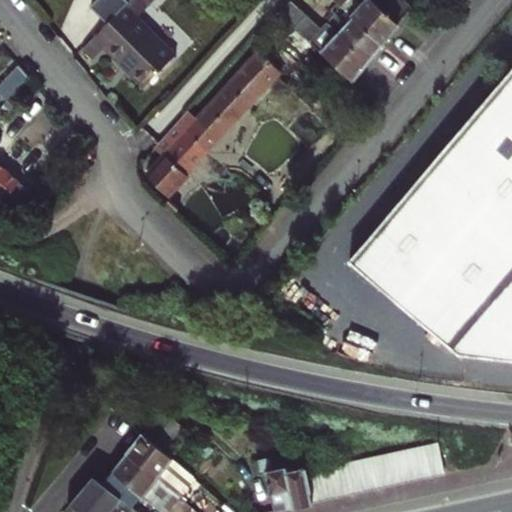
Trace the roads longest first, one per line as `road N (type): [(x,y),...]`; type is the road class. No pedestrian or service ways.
road 1 (residential): [(481,0),(244,274),(224,280),(196,270),(139,214),(104,142),(18,23)]
road 2 (primary): [(511,413),(271,374),(103,329),(0,291)]
road 3 (unknown): [(0,232),(24,237),(91,201),(115,161)]
